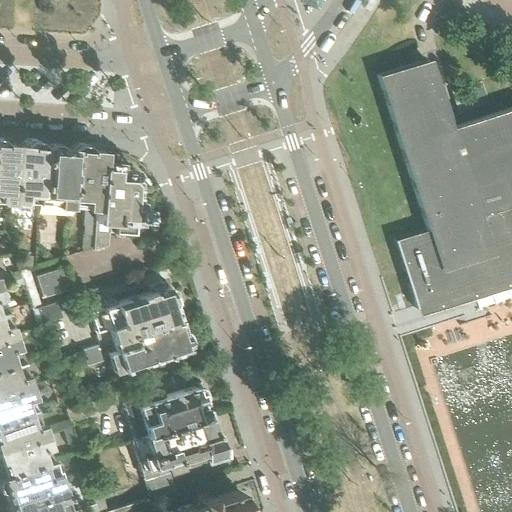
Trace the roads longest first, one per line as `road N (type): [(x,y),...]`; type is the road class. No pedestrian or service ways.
road 1 (tertiary): [(412,511),(273,82)]
road 2 (tertiary): [(181,111),(307,511)]
road 3 (residential): [(0,110),(150,122),(181,111)]
road 4 (residential): [(163,53),(98,65),(0,56)]
